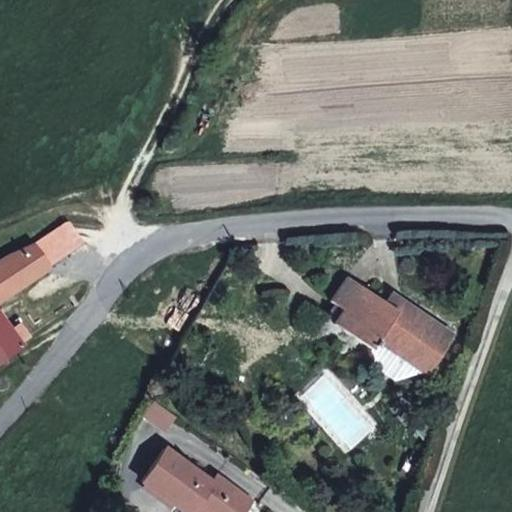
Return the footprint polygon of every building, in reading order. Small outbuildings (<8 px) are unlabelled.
[(0,258),(0,356),(28,337),(17,322),(6,329),(0,320),(0,299),(79,242),(64,221),(35,242),(6,254),(0,258)] [(374,342),(425,375),(451,336),(388,293),(381,303),(344,277),(327,301),(338,309),(329,322),(370,349),(374,342)] [(171,418),(151,404),(143,415),(163,429),(171,418)] [(425,418),(412,428),(419,438),(432,427),(425,418)] [(139,481),(180,511),(191,511),(193,510),(196,506),(203,511),(241,511),(249,501),(213,474),(207,480),(165,447),(139,481)]
